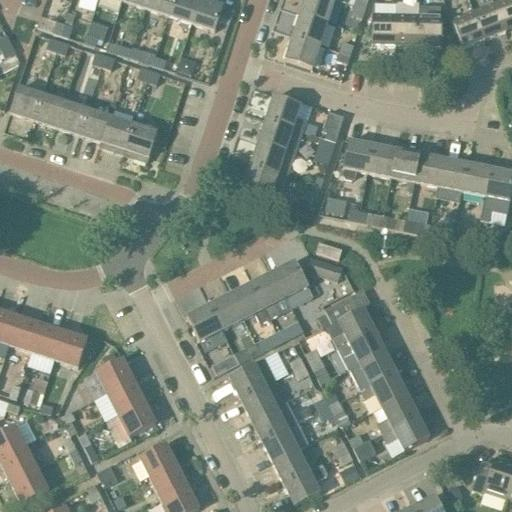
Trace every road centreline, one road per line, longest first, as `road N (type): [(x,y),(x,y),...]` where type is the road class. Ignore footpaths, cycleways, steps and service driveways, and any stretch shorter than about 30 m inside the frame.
road 1 (residential): [(237,69),(435,126),(511,75)]
road 2 (residential): [(246,511),(146,306)]
road 3 (residential): [(147,229),(196,195),(237,69)]
road 4 (residential): [(468,438),(381,289)]
road 5 (residential): [(147,229),(115,192),(0,157)]
road 6 (residential): [(338,511),(468,438)]
road 7 (residential): [(146,306),(278,242)]
road 8 (residential): [(124,277),(63,282),(0,264)]
